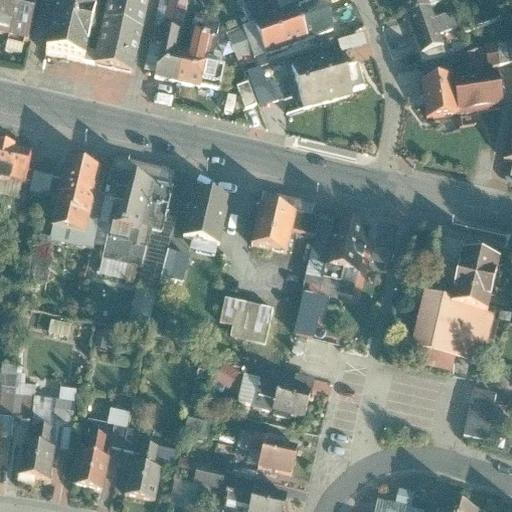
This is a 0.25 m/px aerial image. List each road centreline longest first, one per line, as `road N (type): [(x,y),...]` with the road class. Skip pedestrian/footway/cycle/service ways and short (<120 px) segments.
road 1 (secondary): [(0,96),(378,186)]
road 2 (residential): [(328,511),(362,472),(386,462),(434,462),(511,484)]
road 3 (residential): [(378,186),(392,97),(357,0)]
road 4 (secondary): [(378,186),(511,218)]
